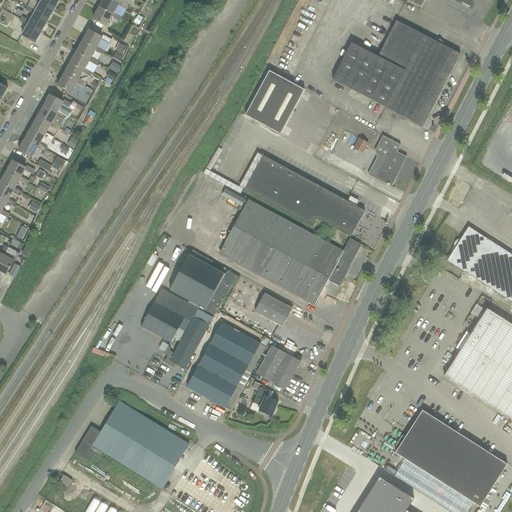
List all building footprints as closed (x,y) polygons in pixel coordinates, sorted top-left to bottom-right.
[(36,12),(49,20),(55,9),(42,1),(42,0),(34,0),(41,3),(37,10),(36,12)] [(42,0),(42,1),(55,9),(60,0),(42,0)] [(120,3),(114,0),(103,0),(100,6),(114,14),(115,12),(119,5),(127,9),(129,6),(121,1),(120,3)] [(43,31),(49,20),(36,12),(37,10),(29,6),(27,10),(35,14),(31,21),(29,23),(43,31)] [(114,14),(100,6),(94,17),(108,25),(113,16),(120,21),(123,16),(115,12),(114,14)] [(36,42),(43,31),(29,23),(31,21),(23,16),(20,20),(29,25),(23,35),(36,42)] [(333,80),(351,89),(378,102),(387,107),(423,126),(460,54),(397,21),(379,57),(352,43),(333,80)] [(97,48),(98,46),(102,39),(110,44),(112,39),(104,34),(103,37),(90,29),(84,41),(97,48)] [(97,48),(84,41),(78,51),(91,59),(92,57),(96,50),(104,54),(106,50),(98,46),(97,48)] [(122,46),(118,52),(123,54),(126,48),(122,46)] [(91,59),(78,51),(71,62),(85,70),(86,68),(90,61),(98,65),(100,61),(92,57),(91,59)] [(85,70),(71,62),(65,73),(78,81),(80,79),(84,72),(91,76),(94,72),(86,68),(85,70)] [(115,63),(111,69),(117,73),(121,67),(115,63)] [(304,89),(270,70),(246,114),(281,132),(304,89)] [(111,72),(105,81),(111,84),(116,75),(111,72)] [(87,83),(80,79),(78,81),(65,73),(59,85),(72,92),(77,83),(85,87),(87,83)] [(0,96),(3,98),(9,87),(0,81),(0,96)] [(58,113),(60,111),(63,104),(71,108),(73,104),(66,100),(65,102),(51,94),(44,105),(58,113)] [(58,113),(44,105),(38,116),(52,124),(53,122),(61,126),(67,115),(60,111),(58,113)] [(89,124),(92,118),(88,115),(84,121),(89,124)] [(52,124),(38,116),(32,127),(46,135),(47,133),(51,126),(58,130),(61,126),(53,122),(52,124)] [(32,127),(26,138),(40,146),(41,144),(45,137),(52,141),(55,137),(47,133),(46,135),(32,127)] [(375,151),(378,157),(369,175),(392,187),(407,157),(397,152),(400,145),(383,136),(375,151)] [(40,146),(26,138),(19,149),(33,157),(39,148),(46,152),(48,148),(41,144),(40,146)] [(73,139),(69,146),(75,149),(79,142),(73,139)] [(359,139),(354,149),(363,154),(369,144),(359,139)] [(318,218),(351,236),(366,210),(263,154),(244,189),(313,227),(318,218)] [(59,159),(55,168),(59,170),(64,162),(59,159)] [(13,160),(7,171),(21,179),(22,177),(26,170),(34,174),(36,171),(28,166),(27,168),(13,160)] [(21,179),(7,171),(1,182),(15,190),(16,188),(20,181),(28,185),(30,181),(22,177),(21,179)] [(10,199),(17,203),(21,195),(21,196),(24,192),(16,188),(15,190),(1,182),(0,183),(0,196),(9,201),(10,199)] [(43,184),(40,189),(47,193),(50,188),(43,184)] [(9,201),(0,196),(0,210),(2,212),(4,210),(7,203),(15,207),(17,203),(10,199),(9,201)] [(339,286),(362,244),(351,238),(343,251),(249,200),(220,253),(316,304),(329,280),(339,286)] [(34,203),(30,209),(37,213),(41,207),(34,203)] [(11,214),(4,210),(2,212),(0,210),(0,215),(1,214),(9,218),(11,214)] [(23,225),(19,236),(25,238),(29,227),(23,225)] [(511,253),(469,226),(448,260),(511,301),(511,253)] [(0,261),(4,254),(6,255),(10,247),(5,245),(1,253),(0,252),(0,261)] [(4,254),(0,261),(0,270),(7,274),(14,260),(16,261),(21,253),(17,251),(12,259),(6,255),(4,254)] [(189,254),(170,290),(205,309),(224,274),(189,254)] [(21,267),(15,264),(9,274),(15,278),(21,267)] [(205,311),(214,316),(238,277),(228,271),(205,311)] [(244,282),(229,310),(250,321),(255,312),(282,327),(293,308),(244,282)] [(162,289),(142,326),(172,341),(165,353),(169,355),(165,362),(175,367),(177,364),(186,368),(213,318),(199,310),(199,309),(184,301),(162,289)] [(483,316),(487,308),(478,304),(474,311),(483,316)] [(511,419),(511,323),(488,308),(445,376),(511,419)] [(226,408),(261,344),(222,322),(187,386),(226,408)] [(272,346),(257,374),(285,389),(301,361),(272,346)] [(273,416),(279,401),(269,397),(271,391),(260,387),(254,403),(261,406),(260,410),(273,416)] [(163,488),(190,444),(120,402),(101,432),(92,426),(76,452),(91,461),(97,453),(98,454),(101,450),(163,488)] [(508,464),(423,410),(396,453),(481,507),(508,464)] [(73,481),(64,475),(60,482),(68,487),(73,481)] [(381,478),(359,511),(407,511),(415,500),(381,478)]
